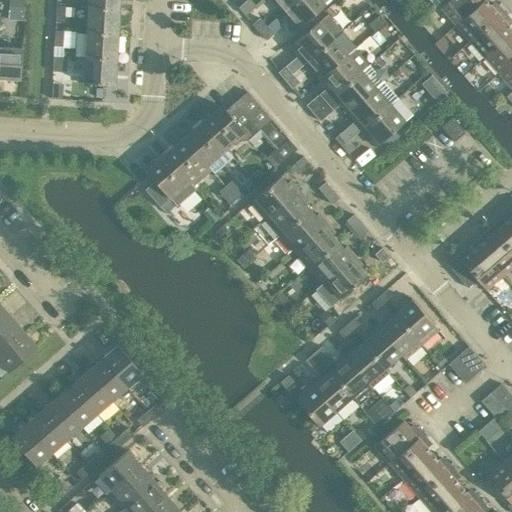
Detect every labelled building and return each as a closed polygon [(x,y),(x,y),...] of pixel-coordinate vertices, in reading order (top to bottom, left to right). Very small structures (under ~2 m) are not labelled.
[(88,0),(88,8),(118,10),(119,0),(88,0)] [(245,0),(244,1),(237,8),(244,16),(252,9),(255,6),(250,0),(245,0)] [(271,0),(276,5),(279,3),(285,10),(296,0),(271,0)] [(296,0),(285,10),(290,16),(287,19),(296,29),(329,0),(296,0)] [(450,0),(448,2),(442,7),(456,23),(483,0),(450,0)] [(485,0),(483,0),(456,23),(471,40),(504,11),(495,2),(490,6),(485,0)] [(56,6),(55,22),(64,22),(65,7),(56,6)] [(88,8),(87,33),(117,35),(118,10),(88,8)] [(504,11),(471,40),(485,56),(511,32),(511,29),(506,22),(510,18),(504,11)] [(319,21),(290,46),(298,56),(302,53),(308,61),(333,38),(342,31),(327,14),(319,21)] [(252,24),(259,33),(266,26),(259,18),(252,24)] [(259,33),(265,40),(273,34),(266,26),(259,33)] [(54,30),(53,46),(62,47),(63,31),(54,30)] [(511,32),(485,56),(499,73),(511,62),(511,32)] [(87,33),(85,57),(115,59),(117,35),(87,33)] [(333,38),(308,61),(314,67),(310,70),(319,79),(347,55),(347,54),(333,38)] [(0,46),(0,77),(20,79),(22,47),(0,46)] [(313,99),(306,105),(313,114),(369,65),(355,48),(354,48),(347,54),(347,55),(319,79),(326,88),(313,99)] [(62,56),(53,55),(52,71),(61,72),(62,56)] [(114,85),(115,59),(85,57),(83,83),(114,85)] [(511,62),(499,73),(511,87),(511,62)] [(369,65),(313,114),(320,121),(327,115),(326,114),(340,103),(347,112),(383,81),(369,65)] [(277,72),(284,81),(292,74),(285,66),(277,72)] [(284,81),(291,88),(299,82),(292,74),(284,81)] [(354,120),(341,132),(343,133),(348,140),(364,126),(397,97),(383,81),(347,112),(354,120)] [(246,91),(237,99),(262,128),(271,120),(246,91)] [(397,97),(364,126),(370,133),(367,135),(376,145),(404,121),(412,114),(397,97)] [(220,106),(201,122),(224,150),(233,143),(249,139),(253,144),(266,132),(262,128),(237,99),(224,110),(220,106)] [(453,142),(465,132),(452,117),(441,127),(453,142)] [(284,134),(271,120),(262,128),(266,132),(278,147),(288,139),(284,134)] [(201,122),(183,138),(211,170),(213,172),(231,157),(224,150),(201,122)] [(334,138),(341,146),(348,140),(341,132),(334,138)] [(183,138),(165,154),(188,181),(193,186),(211,170),(183,138)] [(278,147),(270,154),(279,164),(296,149),(288,139),(278,147)] [(341,146),(348,154),(355,148),(348,140),(341,146)] [(154,180),(144,189),(159,207),(160,205),(169,198),(174,203),(176,206),(195,189),(193,186),(188,181),(165,154),(146,170),(154,180)] [(295,162),(302,170),(310,164),(303,156),(295,162)] [(250,202),(265,219),(295,193),(280,176),(250,202)] [(225,186),(235,199),(242,193),(231,180),(225,186)] [(318,188),(324,196),(332,190),(325,182),(318,188)] [(229,204),(235,199),(225,186),(218,191),(229,204)] [(331,204),(339,198),(332,190),(324,196),(331,204)] [(295,193),(265,219),(279,235),(309,210),(295,193)] [(309,210),(279,235),(294,252),(323,226),(309,210)] [(346,221),(353,229),(360,223),(353,214),(346,221)] [(490,227),(511,252),(511,218),(511,217),(502,226),(497,221),(490,227)] [(359,237),(367,230),(360,223),(353,229),(359,237)] [(323,226),(294,252),(308,269),(338,242),(323,226)] [(478,246),(502,275),(511,266),(511,252),(490,227),(484,233),(488,238),(478,246)] [(338,242),(308,269),(321,284),(322,284),(351,258),(338,242)] [(485,290),(502,275),(478,246),(468,255),(463,249),(446,264),(467,288),(476,280),(485,290)] [(381,262),(389,256),(382,248),(374,254),(381,262)] [(321,284),(316,288),(331,306),(336,301),(337,301),(345,310),(371,287),(363,278),(366,275),(351,258),(322,284),(321,284)] [(378,296),(385,303),(393,297),(386,289),(378,296)] [(377,311),(385,303),(378,296),(370,303),(377,311)] [(415,338),(422,345),(438,331),(409,297),(399,306),(402,309),(395,315),(415,338)] [(0,304),(0,324),(10,316),(0,304)] [(376,326),(400,354),(405,360),(422,345),(415,338),(395,315),(388,320),(386,317),(376,326)] [(10,316),(0,324),(0,351),(23,331),(10,316)] [(346,325),(352,332),(360,325),(354,318),(346,325)] [(344,339),(352,332),(346,325),(338,332),(344,339)] [(362,343),(384,368),(400,354),(376,326),(367,334),(369,337),(362,343)] [(23,331),(0,351),(0,362),(8,372),(37,347),(23,331)] [(343,354),(368,382),(384,368),(362,343),(356,349),(353,346),(343,354)] [(101,359),(126,388),(142,374),(117,345),(101,359)] [(313,353),(351,397),(368,382),(343,354),(335,362),(321,346),(313,353)] [(459,355),(475,374),(484,365),(468,346),(459,355)] [(319,376),(311,383),(335,411),(351,397),(313,353),(305,360),(319,376)] [(448,364),(452,369),(464,383),(475,374),(459,355),(448,364)] [(86,372),(111,401),(126,388),(101,359),(86,372)] [(71,385),(96,414),(111,401),(86,372),(71,385)] [(280,382),(281,383),(286,389),(294,382),(288,375),(280,382)] [(318,426),(335,411),(311,383),(302,391),(304,393),(296,400),(318,426)] [(491,392),(508,411),(511,406),(511,397),(500,384),(491,392)] [(56,398),(81,427),(96,414),(71,385),(56,398)] [(480,401),(493,415),(497,420),(508,411),(491,392),(480,401)] [(41,411),(66,440),(81,427),(56,398),(41,411)] [(157,402),(147,411),(152,418),(163,409),(157,402)] [(26,424),(51,453),(66,440),(41,411),(26,424)] [(136,420),(142,427),(152,418),(147,411),(136,420)] [(374,445),(389,462),(423,432),(418,426),(412,432),(402,421),(374,445)] [(10,437),(35,466),(51,453),(26,424),(10,437)] [(127,428),(117,437),(122,444),(133,435),(127,428)] [(423,432),(389,462),(403,479),(433,453),(425,444),(430,440),(423,432)] [(106,447),(112,453),(122,444),(117,437),(106,447)] [(87,463),(86,463),(92,470),(102,461),(97,455),(96,455),(91,449),(81,457),(87,463)] [(127,450),(98,475),(112,491),(140,466),(127,450)] [(433,453),(403,479),(417,495),(452,465),(446,459),(441,463),(433,453)] [(511,471),(504,462),(487,477),(510,504),(507,506),(511,511),(511,471)] [(76,473),(81,479),(92,470),(86,463),(76,473)] [(452,465),(417,495),(431,511),(461,486),(453,477),(458,473),(452,465)] [(140,466),(112,491),(125,506),(154,481),(140,466)] [(65,482),(56,490),(62,496),(73,487),(67,480),(65,482)] [(154,481),(125,506),(130,511),(148,511),(167,496),(154,481)] [(461,486),(431,511),(464,511),(480,498),(474,491),(469,495),(461,486)] [(167,496),(148,511),(178,511),(180,511),(167,496)] [(480,498),(464,511),(482,511),(481,511),(487,506),(480,498)]
